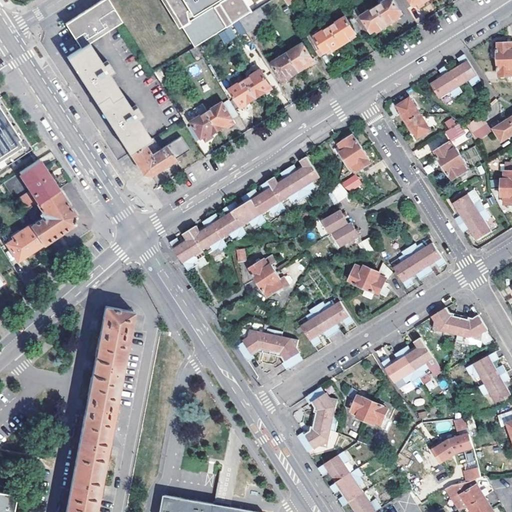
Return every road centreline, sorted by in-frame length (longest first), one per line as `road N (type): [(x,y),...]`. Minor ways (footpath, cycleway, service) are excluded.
road 1 (residential): [(117,511),(148,310),(126,293),(95,301),(75,386)]
road 2 (tertiary): [(137,237),(361,95)]
road 3 (residential): [(472,273),(249,410)]
road 4 (tertiary): [(5,33),(137,237)]
road 5 (residential): [(361,95),(472,273)]
road 6 (tertiary): [(249,410),(137,237)]
road 7 (tertiary): [(361,95),(511,1)]
road 8 (tertiary): [(6,351),(137,237)]
road 9 (residential): [(75,386),(51,511)]
road 10 (tertiary): [(316,511),(249,410)]
